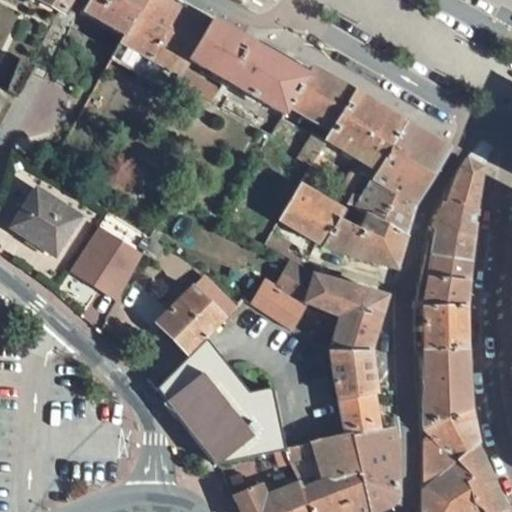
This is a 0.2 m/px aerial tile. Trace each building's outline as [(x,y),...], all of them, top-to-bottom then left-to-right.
[(30,0),(59,15),(63,17),(72,0),(30,0)] [(147,0),(88,0),(81,14),(125,39),(147,0)] [(210,22),(172,0),(147,0),(125,39),(112,61),(167,92),(180,71),(186,61),(210,22)] [(308,78),(210,22),(186,61),(285,118),(287,115),(290,108),(308,78)] [(353,94),(313,69),(308,78),(290,108),(330,131),(353,94)] [(219,92),(180,71),(167,92),(184,102),(190,91),(211,104),(219,92)] [(403,124),(353,94),(330,131),(324,140),(359,161),(375,170),(403,124)] [(264,149),(276,132),(279,126),(227,98),(220,109),(263,132),(256,142),(264,149)] [(285,118),(279,126),(289,132),(291,128),(300,133),(304,125),(287,115),(285,118)] [(375,170),(369,181),(413,207),(448,149),(403,124),(375,170)] [(312,137),(298,161),(309,167),(315,157),(323,143),(312,137)] [(493,148),(482,140),(466,159),(459,171),(449,197),(445,197),(439,204),(475,209),(483,169),(493,148)] [(309,167),(299,185),(344,212),(346,205),(350,196),(360,176),(351,172),(336,198),(312,183),(325,162),(315,157),(309,167)] [(357,200),(350,196),(346,205),(366,218),(405,236),(413,207),(369,181),(357,200)] [(344,212),(299,185),(294,194),(278,220),(314,242),(321,246),(338,221),(344,212)] [(194,186),(185,199),(196,206),(205,192),(194,186)] [(294,194),(284,188),(268,215),(278,220),(294,194)] [(36,189),(10,229),(55,258),(80,218),(36,189)] [(439,204),(430,226),(436,227),(471,232),(475,209),(439,204)] [(338,221),(321,246),(350,257),(394,270),(405,236),(366,218),(360,232),(338,221)] [(115,302),(143,253),(96,226),(68,275),(115,302)] [(436,227),(432,255),(467,259),(471,232),(436,227)] [(270,236),(263,248),(281,258),(285,251),(288,245),(270,236)] [(163,247),(152,240),(146,251),(157,257),(163,247)] [(302,261),(285,251),(281,258),(289,263),(297,268),(302,261)] [(467,259),(432,255),(422,308),(466,306),(466,282),(467,259)] [(297,268),(289,263),(275,285),(265,279),(249,304),(291,332),(308,304),(318,278),(313,276),(297,268)] [(205,274),(156,323),(189,357),(206,340),(241,305),(234,298),(231,301),(210,279),(205,274)] [(308,304),(340,318),(349,286),(318,278),(308,304)] [(340,318),(329,352),(366,353),(386,297),(349,286),(340,318)] [(466,306),(422,308),(423,351),(465,351),(466,306)] [(248,396),(206,340),(189,357),(155,390),(193,438),(213,467),(284,450),(273,393),(271,391),(268,390),(248,396)] [(465,351),(423,351),(422,431),(470,413),(465,351)] [(329,352),(327,352),(328,356),(337,402),(374,395),(366,353),(329,352)] [(337,402),(344,439),(350,437),(380,431),(374,395),(337,402)] [(470,413),(422,431),(427,437),(422,443),(421,489),(464,453),(477,446),(470,413)] [(380,431),(350,437),(367,511),(375,511),(389,507),(397,496),(396,446),(390,429),(380,431)] [(319,485),(303,492),(307,505),(309,511),(367,511),(350,437),(344,439),(316,445),(325,483),(319,485)] [(421,489),(423,511),(480,511),(502,511),(503,511),(477,446),(464,453),(421,489)] [(309,447),(284,450),(288,464),(311,457),(309,447)] [(261,484),(232,496),(240,511),(292,511),(307,505),(303,492),(300,482),(266,496),(261,484)]
